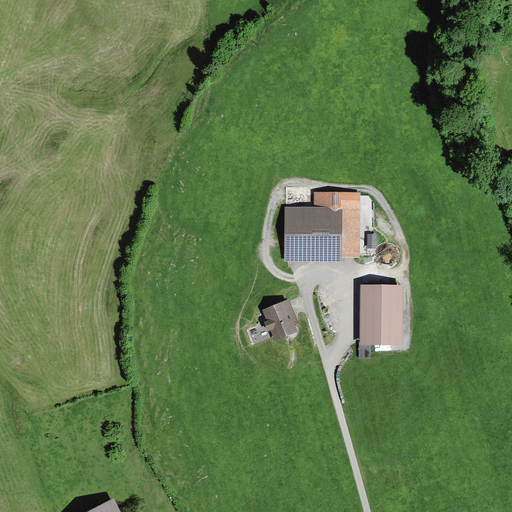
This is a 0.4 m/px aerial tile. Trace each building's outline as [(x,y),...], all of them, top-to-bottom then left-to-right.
[(365,193),(365,229),(374,229),(374,193),(365,193)] [(360,212),(284,211),(283,261),(359,262),(360,212)] [(379,229),(370,229),(370,244),(379,244),(379,229)] [(399,286),(358,285),(357,348),(398,349),(399,286)] [(284,305),(259,313),(268,341),(293,333),(284,305)] [(116,511),(112,502),(91,511),(116,511)]
